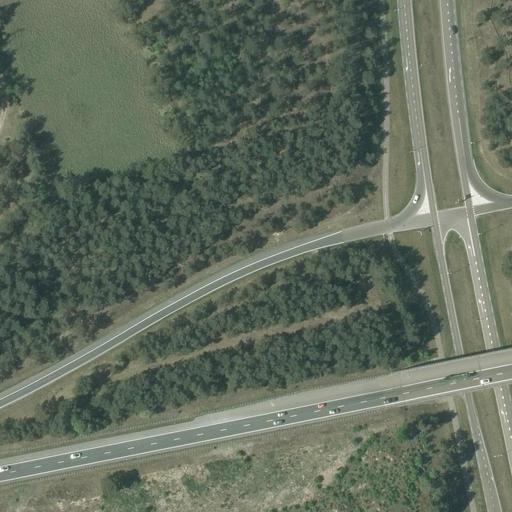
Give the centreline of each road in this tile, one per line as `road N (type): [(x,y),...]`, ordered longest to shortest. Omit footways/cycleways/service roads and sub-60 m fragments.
road 1 (motorway): [(511,372),(0,474)]
road 2 (motorway): [(434,218),(289,252),(0,404)]
road 3 (primary): [(434,218),(492,511)]
road 4 (primary): [(404,0),(434,218)]
road 5 (primary): [(511,423),(470,211)]
road 6 (primary): [(470,211),(447,0)]
